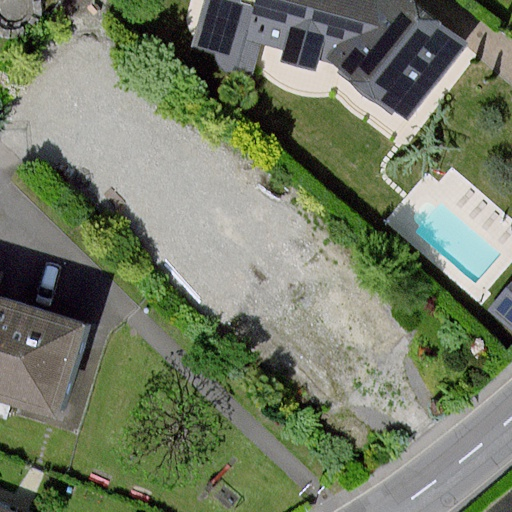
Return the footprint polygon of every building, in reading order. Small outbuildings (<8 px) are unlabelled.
[(0,0),(0,29),(9,38),(34,34),(44,18),(48,8),(56,0),(0,0)] [(345,68),(408,122),(472,48),(417,0),(208,0),(195,45),(218,52),(232,76),(250,82),(264,37),(295,46),(291,60),(323,70),(322,60),(345,68)] [(25,93),(0,118),(0,141),(27,168),(64,131),(25,93)] [(407,333),(323,250),(251,323),(335,406),(407,333)] [(511,286),(491,310),(511,328),(511,286)] [(0,397),(70,419),(98,327),(0,296),(0,397)]
